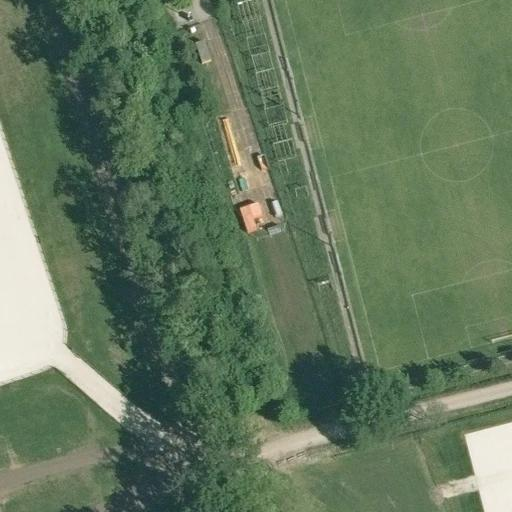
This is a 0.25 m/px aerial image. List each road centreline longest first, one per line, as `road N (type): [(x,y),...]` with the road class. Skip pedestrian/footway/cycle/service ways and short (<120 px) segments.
road 1 (track): [(44,0),(182,417),(214,478)]
road 2 (track): [(126,511),(160,490),(511,397)]
road 3 (track): [(210,20),(315,338)]
road 4 (track): [(214,478),(61,352)]
